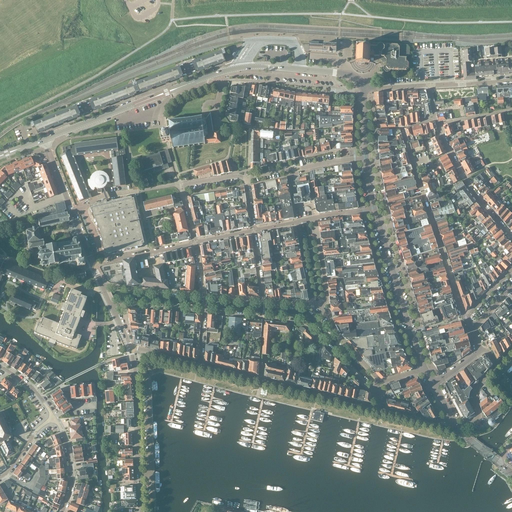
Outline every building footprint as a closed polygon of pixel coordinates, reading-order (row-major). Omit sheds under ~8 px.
[(323,45),(318,45),(318,44),(312,44),(312,45),(310,45),(309,50),(323,51),(336,52),(336,44),(323,44),(323,45)] [(370,47),(356,46),(356,63),(370,63),(370,47)] [(474,50),(473,48),(470,48),(470,50),(461,51),(462,57),(471,56),(471,52),(475,52),(475,49),(474,50)] [(222,49),(221,51),(222,52),(193,63),(197,72),(225,61),(224,57),(226,56),(224,50),(222,49)] [(179,68),(177,69),(137,84),(136,81),(134,80),(132,81),(132,83),(133,85),(90,102),(94,111),(137,94),(136,92),(139,90),(140,93),(183,77),(179,68)] [(249,95),(248,100),(251,100),(252,95),(256,96),(257,87),(252,86),(251,91),(250,91),(249,95)] [(265,87),(259,86),(257,98),(258,98),(256,107),(262,108),(265,87)] [(503,98),(503,95),(503,93),(502,86),(496,86),(496,87),(496,88),(493,88),(493,94),(500,94),(500,95),(500,98),(498,98),(498,104),(504,104),(503,98)] [(243,99),(244,93),(248,94),(249,91),(245,90),(245,87),(240,88),(240,90),(237,89),(237,88),(232,88),(231,93),(232,94),(231,96),(230,96),(230,99),(231,99),(230,102),(229,102),(229,105),(230,105),(229,108),(228,108),(228,111),(228,114),(230,115),(230,117),(231,117),(230,121),(238,122),(239,116),(236,115),(240,98),(243,99)] [(270,88),(265,87),(262,108),(266,109),(267,107),(267,103),(268,96),(270,88)] [(274,88),(270,88),(268,96),(269,96),(272,97),(278,98),(280,90),(274,88)] [(488,97),(488,92),(490,92),(489,90),(488,90),(488,88),(477,88),(478,101),(485,100),(485,97),(488,97)] [(285,91),(280,90),(278,98),(277,102),(277,105),(277,107),(278,108),(279,105),(282,105),(283,99),(285,91)] [(419,91),(420,102),(420,103),(421,103),(430,101),(430,100),(428,90),(424,91),(423,91),(422,91),(419,91)] [(290,92),(285,91),(283,99),(282,105),(285,106),(286,99),(288,100),(289,100),(290,92)] [(417,91),(412,91),(413,106),(421,105),(420,103),(420,102),(415,103),(415,99),(418,98),(417,91)] [(290,104),(294,104),(296,93),(290,92),(289,100),(288,100),(288,101),(288,105),(290,105),(290,104)] [(353,96),(333,96),(333,105),(330,105),(330,107),(353,107),(353,96)] [(383,101),(383,97),(378,97),(374,97),(375,106),(386,105),(386,101),(383,101)] [(425,118),(427,115),(424,105),(430,104),(430,101),(421,103),(421,118),(425,118)] [(475,115),(474,109),(473,106),(465,108),(466,117),(475,115)] [(76,107),(74,108),(34,124),(34,123),(32,122),(31,124),(33,128),(35,127),(38,133),(80,116),(76,107)] [(332,111),(332,116),(335,116),(341,117),(341,113),(353,114),(353,110),(353,107),(341,107),(341,112),(335,112),(332,111)] [(251,125),(252,114),(249,114),(250,109),(247,108),(245,116),(245,119),(244,124),(251,125)] [(449,120),(448,111),(436,113),(437,116),(438,122),(446,121),(446,120),(449,120)] [(221,143),(219,131),(213,132),(210,114),(206,119),(206,120),(206,119),(202,117),(202,116),(201,116),(202,116),(195,117),(190,118),(190,117),(189,117),(189,118),(185,119),(185,118),(184,118),(184,119),(180,119),(180,118),(179,118),(179,120),(175,120),(175,119),(174,119),(174,120),(169,121),(168,120),(169,125),(164,125),(165,131),(163,131),(159,132),(161,144),(166,142),(171,142),(172,143),(173,148),(172,148),(173,148),(204,144),(205,144),(205,143),(206,143),(214,143),(214,144),(221,143)] [(505,126),(503,114),(497,115),(499,124),(503,123),(503,126),(505,126)] [(499,124),(497,115),(491,116),(493,125),(497,124),(497,128),(499,127),(499,124)] [(319,116),(319,122),(320,128),(326,128),(332,127),(332,126),(341,125),(344,124),(353,124),(353,117),(341,117),(335,116),(332,116),(324,116),(320,116),(319,116)] [(387,125),(387,128),(395,128),(395,125),(398,125),(398,127),(404,127),(403,118),(398,119),(398,118),(394,119),(394,124),(387,125)] [(488,118),(482,119),(483,128),(487,127),(488,130),(490,130),(491,130),(488,118)] [(483,128),(482,119),(476,120),(476,119),(475,120),(477,128),(478,128),(479,132),(481,132),(480,128),(483,128)] [(472,129),(472,133),(473,136),(476,135),(475,132),(474,128),(477,128),(475,120),(469,121),(470,129),(472,129)] [(425,134),(427,134),(428,138),(432,138),(431,133),(429,123),(423,125),(425,134)] [(457,128),(445,131),(447,137),(455,134),(454,131),(458,130),(458,129),(459,128),(460,128),(460,127),(457,128)] [(388,129),(377,129),(377,130),(378,137),(394,136),(402,135),(401,134),(400,128),(388,129)] [(261,137),(261,138),(273,139),(274,131),(261,130),(261,137)] [(432,142),(433,145),(441,142),(438,136),(427,141),(428,143),(432,142)] [(330,150),(329,143),(328,142),(325,143),(324,141),(326,141),(325,138),(319,140),(320,144),(322,152),(330,150)] [(117,139),(75,144),(75,146),(75,148),(75,151),(76,154),(80,154),(80,153),(83,153),(87,153),(87,152),(90,152),(90,153),(94,152),(94,151),(96,151),(97,152),(101,151),(101,150),(103,150),(103,151),(108,150),(108,149),(110,149),(110,150),(115,149),(117,148),(117,149),(118,149),(118,151),(119,158),(112,159),(115,186),(115,187),(113,187),(113,188),(116,187),(126,186),(125,181),(124,181),(124,179),(125,179),(124,174),(123,174),(123,172),(124,172),(123,167),(122,167),(122,165),(123,165),(122,160),(122,161),(121,158),(126,157),(124,146),(118,147),(117,139)] [(459,139),(457,139),(450,143),(450,144),(449,144),(450,146),(451,146),(451,147),(452,146),(453,148),(455,153),(462,149),(466,147),(464,141),(463,140),(462,141),(461,139),(459,139)] [(418,141),(414,142),(410,143),(412,150),(420,147),(419,144),(421,143),(422,148),(425,147),(422,140),(420,141),(420,140),(418,141)] [(389,142),(378,142),(378,143),(379,149),(389,147),(391,147),(403,145),(402,144),(404,144),(404,141),(397,141),(392,142),(389,142)] [(443,147),(441,142),(433,145),(430,147),(431,149),(434,147),(436,151),(443,147)] [(312,154),(312,146),(308,147),(308,143),(305,143),(305,150),(301,151),(302,156),(312,154)] [(389,147),(379,149),(379,155),(392,152),(395,151),(406,149),(405,145),(404,144),(402,144),(403,145),(391,147),(389,147)] [(66,147),(63,148),(63,151),(64,151),(64,152),(63,152),(64,155),(68,153),(71,152),(72,151),(75,151),(75,148),(75,146),(72,147),(70,147),(67,147),(67,148),(66,148),(66,147)] [(293,147),(290,148),(292,159),(301,157),(300,151),(297,152),(297,149),(292,150),(294,149),(293,147)] [(446,153),(443,147),(436,151),(437,154),(434,156),(435,158),(446,153)] [(398,155),(401,155),(407,153),(406,149),(395,151),(379,155),(380,160),(398,155)] [(467,158),(467,157),(467,156),(466,155),(465,154),(463,150),(462,149),(455,153),(460,162),(467,158)] [(168,164),(171,163),(172,162),(168,150),(157,153),(158,154),(139,160),(143,172),(155,168),(156,172),(169,168),(168,164)] [(269,150),(264,150),(265,157),(265,159),(266,159),(267,165),(269,164),(274,163),(273,155),(273,154),(272,152),(271,153),(270,152),(270,151),(269,150)] [(64,155),(61,156),(62,156),(63,158),(62,159),(64,163),(65,163),(66,165),(65,165),(66,169),(67,169),(68,171),(67,172),(69,176),(70,176),(71,178),(70,178),(72,182),(73,184),(73,185),(74,189),(75,188),(76,191),(75,191),(77,195),(78,195),(79,197),(78,198),(79,202),(89,198),(88,197),(71,152),(68,153),(64,155)] [(406,167),(411,165),(410,164),(407,153),(401,155),(401,157),(401,158),(401,160),(401,162),(400,163),(402,168),(406,167)] [(34,157),(31,158),(28,159),(27,158),(25,159),(28,168),(34,166),(34,167),(35,166),(36,167),(38,161),(40,157),(35,155),(34,157)] [(399,162),(398,155),(380,160),(380,166),(387,165),(390,164),(396,163),(399,162)] [(433,165),(434,167),(441,163),(449,159),(448,158),(446,155),(439,159),(440,161),(438,163),(433,165)] [(28,168),(25,159),(23,159),(23,161),(20,162),(23,169),(26,168),(27,170),(28,170),(29,170),(28,168)] [(224,161),(218,163),(214,164),(216,175),(232,172),(230,163),(233,163),(233,160),(229,159),(224,161)] [(266,159),(265,159),(263,160),(262,160),(263,162),(260,162),(258,163),(251,163),(251,169),(263,166),(267,165),(266,159)] [(450,161),(449,159),(441,163),(439,165),(441,170),(444,168),(451,164),(450,161)] [(461,163),(464,169),(478,162),(477,159),(471,163),(469,159),(461,163)] [(38,167),(40,173),(48,169),(48,167),(46,167),(45,164),(42,166),(41,162),(38,161),(36,167),(36,168),(38,167)] [(10,165),(10,166),(13,173),(16,172),(17,174),(19,173),(18,171),(15,162),(12,163),(13,164),(10,165)] [(18,171),(23,169),(20,162),(18,163),(17,162),(15,162),(18,171)] [(480,164),(478,162),(464,169),(467,175),(475,171),(473,167),(480,164)] [(398,169),(396,163),(390,164),(387,165),(380,167),(381,173),(398,169)] [(338,172),(341,172),(352,171),(351,164),(341,165),(338,166),(338,172)] [(451,164),(444,168),(446,173),(453,169),(454,169),(454,168),(453,167),(451,164)] [(4,166),(2,168),(5,172),(6,171),(8,175),(13,173),(10,166),(7,167),(7,165),(4,166)] [(208,166),(193,170),(195,177),(210,173),(208,166)] [(41,178),(49,175),(48,172),(49,171),(48,169),(40,173),(41,178)] [(449,176),(451,178),(458,175),(455,169),(445,175),(447,177),(449,176)] [(403,179),(402,178),(401,175),(393,177),(392,171),(381,173),(384,186),(387,185),(401,181),(401,180),(403,179)] [(91,181),(89,181),(90,185),(92,189),(95,186),(97,188),(98,188),(98,193),(102,193),(102,190),(102,188),(103,187),(104,186),(106,184),(106,182),(108,181),(108,178),(106,175),(103,173),(100,173),(96,173),(93,175),(92,178),(91,181)] [(141,179),(144,187),(149,185),(146,177),(144,178),(143,176),(144,176),(143,173),(139,174),(141,179)] [(41,183),(52,179),(51,177),(50,177),(49,175),(41,178),(43,181),(41,181),(41,182),(41,183)] [(460,180),(458,175),(451,178),(452,181),(449,182),(451,185),(460,180)] [(477,190),(484,185),(481,181),(483,179),(480,175),(474,179),(477,183),(474,186),(477,190)] [(352,177),(342,178),(328,180),(329,186),(341,185),(354,184),(352,177)] [(402,181),(384,186),(385,192),(397,188),(399,193),(399,194),(406,192),(407,191),(411,190),(418,188),(416,184),(414,177),(402,181)] [(45,188),(53,185),(52,182),(53,182),(52,179),(41,183),(42,185),(43,185),(44,184),(45,188)] [(433,190),(431,183),(433,183),(432,179),(422,182),(427,197),(435,195),(434,192),(435,191),(435,189),(433,190)] [(296,181),(296,183),(295,183),(295,186),(297,185),(297,189),(298,195),(294,196),(294,197),(295,204),(303,203),(310,201),(309,194),(311,193),(309,181),(300,183),(299,181),(296,181)] [(457,192),(465,187),(462,181),(454,186),(457,192)] [(251,186),(253,195),(260,194),(260,195),(262,194),(262,193),(264,193),(264,190),(260,191),(261,193),(260,193),(259,188),(264,187),(263,183),(251,186)] [(277,187),(276,187),(277,192),(278,192),(289,189),(289,188),(289,185),(288,184),(288,183),(280,185),(279,185),(280,186),(277,187)] [(486,183),(484,185),(477,190),(480,194),(484,191),(486,194),(491,190),(486,183)] [(341,185),(323,187),(324,193),(324,194),(355,190),(354,184),(341,185)] [(53,185),(45,188),(47,193),(56,189),(55,187),(54,187),(53,185)] [(232,188),(226,189),(226,191),(227,196),(228,199),(228,202),(234,201),(234,200),(230,200),(230,198),(233,198),(233,195),(232,190),(232,188)] [(397,188),(385,192),(387,198),(399,194),(399,193),(397,188)] [(459,193),(463,198),(469,193),(468,191),(468,190),(467,189),(466,189),(466,188),(459,193)] [(487,203),(495,196),(496,195),(501,191),(499,188),(494,192),(494,193),(491,195),(490,192),(483,198),(487,203)] [(47,193),(43,195),(44,196),(45,195),(46,199),(57,195),(56,192),(57,192),(56,189),(47,193)] [(333,200),(334,205),(338,204),(343,204),(356,202),(356,197),(355,190),(336,192),(335,193),(335,196),(337,195),(337,196),(343,195),(343,198),(333,200)] [(408,192),(406,193),(387,198),(388,204),(401,200),(410,198),(409,196),(411,195),(410,192),(408,193),(408,192)] [(214,193),(193,196),(194,199),(198,199),(198,202),(200,202),(202,203),(202,201),(206,200),(206,202),(215,201),(214,193)] [(466,202),(473,197),(471,195),(470,193),(469,193),(463,198),(466,202)] [(290,194),(279,196),(280,199),(280,201),(282,210),(282,211),(283,220),(292,218),(293,218),(294,218),(294,217),(291,203),(290,197),(290,194)] [(314,199),(316,211),(319,214),(320,213),(329,212),(335,211),(334,207),(334,205),(333,200),(332,194),(325,196),(318,197),(319,198),(314,199)] [(435,195),(427,197),(429,202),(433,201),(442,197),(441,195),(438,196),(437,194),(435,195)] [(491,207),(499,200),(500,200),(498,198),(496,195),(487,203),(491,207)] [(172,196),(143,203),(146,212),(173,205),(174,205),(174,204),(172,196)] [(91,214),(94,219),(97,226),(98,229),(100,229),(100,231),(99,231),(99,235),(100,235),(102,242),(101,242),(102,248),(104,248),(105,252),(107,252),(107,253),(112,252),(112,254),(118,253),(118,252),(125,250),(125,251),(129,250),(132,249),(132,250),(138,248),(138,246),(142,245),(142,244),(144,243),(143,239),(144,238),(143,232),(142,232),(141,225),(141,222),(139,222),(138,220),(140,220),(139,216),(137,209),(138,209),(136,203),(135,203),(133,199),(132,199),(131,198),(127,199),(127,197),(120,198),(120,199),(113,201),(113,200),(110,201),(109,202),(106,202),(105,200),(102,201),(102,202),(92,206),(93,208),(91,209),(93,213),(91,214)] [(421,197),(412,199),(413,203),(415,210),(424,207),(421,197)] [(434,203),(430,205),(432,211),(438,209),(440,208),(439,205),(444,203),(443,200),(442,197),(433,201),(434,203)] [(473,197),(466,202),(462,206),(463,208),(468,204),(470,207),(476,202),(476,201),(475,199),(474,199),(473,197)] [(402,207),(406,206),(407,205),(409,212),(412,211),(415,210),(413,203),(412,199),(410,200),(404,201),(389,206),(390,210),(402,207)] [(499,200),(491,207),(495,212),(504,202),(503,201),(502,201),(501,201),(500,200),(499,200)] [(504,202),(495,212),(499,216),(506,208),(504,206),(507,203),(505,201),(504,202)] [(63,202),(54,205),(56,210),(37,214),(38,219),(39,228),(68,221),(68,218),(69,218),(68,215),(67,215),(67,212),(64,213),(63,210),(65,210),(63,202)] [(182,202),(174,204),(174,205),(173,205),(174,207),(175,213),(184,211),(182,204),(182,202)] [(334,205),(335,211),(338,211),(344,210),(358,208),(358,207),(357,202),(356,202),(343,204),(338,204),(334,205)] [(471,216),(480,208),(476,203),(471,208),(473,210),(469,214),(471,216)] [(254,206),(256,219),(263,218),(262,214),(267,213),(267,211),(262,212),(261,208),(261,205),(254,206)] [(407,205),(406,206),(402,207),(390,210),(392,217),(407,213),(409,212),(407,205)] [(438,210),(440,215),(440,217),(455,212),(453,205),(438,210)] [(274,207),(274,206),(267,208),(268,213),(269,223),(279,221),(276,206),(274,207)] [(248,218),(247,213),(247,207),(241,208),(235,209),(238,229),(249,227),(250,227),(250,226),(249,225),(249,222),(250,221),(250,219),(248,218)] [(414,217),(426,214),(424,207),(415,210),(412,211),(414,217)] [(474,214),(477,217),(483,212),(480,208),(474,214)] [(232,230),(229,209),(223,211),(223,214),(224,218),(227,231),(232,230)] [(235,209),(229,209),(232,230),(238,229),(235,209)] [(499,216),(502,221),(510,212),(506,209),(499,216)] [(184,211),(175,213),(174,213),(178,233),(180,233),(188,231),(184,211)] [(484,211),(483,212),(477,217),(474,220),(476,223),(479,220),(481,223),(488,216),(484,211)] [(195,225),(201,223),(200,220),(200,218),(201,218),(200,212),(192,214),(195,225)] [(511,213),(511,214),(510,212),(502,221),(506,225),(511,218),(511,213)] [(408,219),(407,213),(392,217),(393,223),(408,219)] [(218,215),(212,216),(213,218),(215,228),(220,227),(221,233),(227,231),(224,218),(223,214),(218,215)] [(423,221),(428,219),(426,214),(408,219),(393,223),(395,229),(419,222),(423,221)] [(349,223),(362,221),(360,215),(351,216),(348,217),(348,221),(347,221),(347,220),(343,221),(343,223),(346,223),(349,223)] [(209,217),(209,216),(206,217),(206,218),(205,218),(207,224),(203,224),(204,228),(206,236),(215,234),(213,229),(211,229),(209,217)] [(212,216),(209,216),(209,217),(211,229),(213,229),(215,234),(221,233),(220,227),(215,228),(213,218),(212,216)] [(480,232),(492,221),(489,216),(479,225),(476,228),(480,232)] [(423,221),(419,222),(420,228),(421,228),(425,227),(430,225),(428,219),(423,221)] [(448,225),(446,220),(444,220),(436,223),(438,229),(449,225),(448,225)] [(338,230),(364,227),(363,224),(362,221),(349,223),(346,223),(343,223),(337,224),(338,230)] [(486,234),(495,226),(496,225),(493,221),(482,230),(486,234)] [(204,228),(203,224),(195,225),(197,233),(196,234),(196,237),(197,237),(203,236),(201,229),(204,228)] [(338,230),(337,224),(331,225),(320,226),(319,226),(320,232),(338,230)] [(409,225),(395,229),(396,234),(410,230),(409,225)] [(425,227),(421,228),(423,233),(425,233),(432,230),(430,225),(425,227)] [(449,225),(438,229),(440,235),(449,231),(453,230),(452,227),(451,225),(449,225)] [(498,228),(496,226),(495,226),(489,231),(491,234),(486,238),(488,240),(489,240),(491,238),(499,230),(497,228),(498,228)] [(286,235),(286,236),(287,242),(298,239),(295,227),(289,228),(290,234),(286,235)] [(356,240),(355,235),(355,234),(364,233),(366,233),(366,234),(366,233),(364,227),(338,230),(320,232),(320,233),(321,237),(335,236),(336,242),(355,240),(356,240)] [(28,248),(39,247),(43,247),(43,246),(42,240),(39,240),(37,228),(26,230),(28,248)] [(414,229),(396,234),(398,241),(409,237),(409,236),(415,234),(414,229)] [(425,234),(420,235),(422,241),(434,237),(432,230),(425,233),(425,234)] [(500,230),(491,238),(489,240),(491,242),(494,239),(496,241),(504,234),(500,230)] [(277,244),(275,231),(270,232),(271,241),(272,246),(275,245),(276,251),(278,250),(278,246),(277,244)] [(452,231),(448,232),(441,235),(442,241),(450,238),(454,237),(454,236),(452,231)] [(269,242),(271,241),(270,232),(258,235),(259,243),(269,242)] [(180,235),(180,233),(178,233),(171,235),(173,243),(188,240),(189,240),(190,238),(189,233),(180,235)] [(165,245),(164,236),(155,238),(157,247),(160,246),(165,245)] [(245,237),(247,253),(248,253),(249,254),(253,253),(253,250),(251,236),(245,237)] [(434,237),(417,242),(415,236),(398,241),(402,253),(436,243),(434,237)] [(498,242),(492,247),(494,250),(495,249),(494,248),(499,244),(501,246),(508,241),(506,238),(507,237),(505,236),(504,236),(497,241),(498,242)] [(45,246),(43,246),(43,247),(39,247),(38,248),(37,248),(37,249),(38,249),(38,250),(33,251),(35,260),(37,259),(38,259),(40,261),(40,262),(39,262),(40,262),(40,264),(40,265),(42,266),(43,266),(45,265),(45,266),(46,266),(46,265),(48,265),(48,266),(49,265),(57,264),(58,264),(62,263),(62,265),(67,265),(67,263),(67,262),(70,262),(68,263),(68,264),(68,266),(69,266),(71,267),(70,268),(71,268),(71,267),(76,267),(84,266),(82,259),(81,259),(80,255),(81,255),(81,254),(80,254),(80,252),(81,252),(80,248),(79,248),(78,246),(79,245),(79,244),(78,243),(78,241),(78,240),(77,239),(78,239),(77,238),(77,239),(76,238),(76,237),(75,237),(73,238),(73,237),(72,237),(73,238),(72,239),(71,239),(71,240),(72,240),(72,241),(68,242),(68,241),(67,241),(67,242),(64,243),(64,242),(63,242),(63,243),(59,243),(55,244),(55,243),(54,243),(54,244),(46,246),(46,245),(45,245),(45,246)] [(248,262),(248,260),(247,253),(245,237),(239,238),(241,252),(244,251),(244,254),(245,253),(245,255),(242,255),(242,257),(242,258),(243,262),(245,262),(248,262)] [(456,242),(454,237),(442,241),(444,246),(456,242)] [(233,240),(235,251),(235,255),(238,254),(238,258),(242,257),(242,255),(241,252),(239,238),(237,239),(236,238),(234,238),(233,240)] [(459,241),(461,247),(467,244),(465,238),(459,241)] [(299,245),(298,239),(287,242),(282,243),(283,246),(283,248),(290,246),(299,245)] [(352,248),(369,245),(368,239),(359,240),(355,241),(355,240),(336,242),(332,242),(332,245),(329,246),(328,244),(322,245),(323,250),(330,249),(333,249),(344,248),(349,248),(352,248)] [(501,246),(504,250),(506,248),(507,248),(511,244),(509,240),(508,241),(501,246)] [(454,244),(445,247),(446,252),(454,249),(453,246),(454,246),(455,246),(455,245),(458,244),(457,242),(454,243),(454,244)] [(221,253),(221,250),(220,243),(211,244),(213,252),(214,256),(215,262),(223,260),(222,258),(221,253)] [(438,249),(436,243),(402,253),(404,259),(438,249)] [(511,251),(511,243),(511,244),(507,248),(506,248),(504,250),(503,251),(507,255),(509,253),(509,254),(511,253),(510,253),(511,251)] [(206,251),(205,245),(200,246),(203,264),(215,262),(214,256),(210,256),(207,257),(206,251)] [(299,245),(290,246),(291,250),(290,251),(290,250),(286,250),(283,251),(284,253),(286,253),(300,250),(299,245)] [(371,251),(369,245),(352,248),(352,250),(354,250),(354,254),(371,251)] [(463,253),(464,253),(468,251),(467,250),(469,250),(468,247),(466,247),(466,245),(454,249),(446,252),(448,258),(463,253)] [(349,253),(349,248),(344,248),(333,249),(330,249),(323,250),(324,256),(331,255),(337,254),(337,255),(340,254),(340,253),(344,253),(349,253)] [(286,254),(286,255),(287,259),(289,259),(301,256),(300,251),(296,252),(292,253),(286,254)] [(371,252),(371,251),(354,254),(342,255),(344,267),(363,265),(374,264),(372,258),(371,252)] [(469,251),(448,258),(450,264),(461,260),(462,260),(461,258),(463,257),(466,257),(465,256),(470,254),(469,251)] [(412,258),(404,260),(406,265),(420,261),(423,260),(422,255),(417,256),(416,257),(413,258),(412,258)] [(426,266),(427,266),(440,262),(442,261),(440,255),(424,260),(426,266)] [(169,284),(165,264),(153,267),(155,276),(154,276),(154,278),(138,277),(134,259),(123,261),(124,267),(123,267),(124,273),(122,274),(124,285),(127,286),(140,288),(170,290),(169,284)] [(204,274),(215,272),(214,268),(214,266),(221,264),(221,265),(229,263),(231,263),(230,259),(227,259),(223,260),(215,262),(203,264),(204,270),(204,274)] [(248,262),(245,262),(245,264),(244,264),(244,270),(248,269),(248,266),(255,265),(254,259),(248,260),(248,262)] [(325,262),(327,277),(336,276),(334,268),(335,266),(335,265),(334,264),(333,261),(332,261),(332,260),(325,259),(325,262)] [(420,261),(406,265),(407,272),(425,266),(423,260),(420,261)] [(462,266),(461,260),(450,264),(452,269),(462,266)] [(509,266),(504,260),(500,265),(502,268),(505,270),(509,266)] [(0,277),(1,278),(2,275),(3,276),(4,274),(7,275),(8,274),(11,275),(10,277),(14,278),(14,277),(18,278),(17,279),(20,281),(21,279),(24,281),(24,282),(27,283),(27,282),(31,283),(30,285),(33,286),(34,285),(37,286),(37,287),(40,289),(41,287),(44,289),(43,290),(44,290),(45,287),(47,288),(48,285),(49,282),(50,280),(48,280),(48,279),(6,262),(6,264),(3,263),(0,261),(0,277)] [(432,271),(444,268),(442,261),(440,262),(440,265),(435,266),(435,264),(427,267),(427,266),(426,266),(425,266),(407,272),(409,278),(419,275),(429,272),(432,271)] [(302,263),(294,265),(294,267),(291,268),(291,266),(287,267),(280,268),(281,272),(284,271),(288,271),(303,268),(302,263)] [(376,270),(374,264),(363,265),(344,267),(335,267),(336,273),(336,276),(335,276),(340,278),(351,278),(351,276),(353,276),(354,276),(355,276),(356,275),(357,275),(357,272),(358,272),(376,270)] [(495,268),(496,268),(500,275),(504,271),(502,268),(500,265),(499,264),(495,268)] [(177,286),(177,290),(180,291),(185,291),(193,292),(195,267),(188,266),(186,288),(180,288),(181,284),(177,284),(177,285),(177,286)] [(500,275),(496,268),(494,270),(491,266),(488,268),(496,279),(500,275)] [(305,280),(304,274),(303,268),(295,270),(289,273),(290,274),(288,275),(290,282),(293,280),(294,282),(297,281),(298,281),(303,280),(305,280)] [(446,274),(444,268),(432,271),(429,272),(419,275),(409,278),(411,284),(425,280),(428,279),(428,277),(433,276),(434,277),(446,274)] [(488,288),(492,284),(484,270),(483,268),(480,270),(481,272),(484,276),(482,277),(488,288)] [(492,284),(496,279),(488,268),(484,270),(492,284)] [(78,271),(71,272),(72,279),(75,278),(85,277),(84,270),(78,271)] [(209,275),(205,276),(206,282),(212,281),(216,280),(217,280),(218,281),(223,280),(221,272),(215,273),(216,274),(210,275),(209,275)] [(272,282),(271,277),(271,272),(263,273),(264,278),(265,283),(272,282)] [(436,277),(436,279),(437,282),(440,282),(442,287),(445,286),(445,287),(450,286),(448,280),(447,275),(439,277),(436,277)] [(379,282),(378,276),(359,278),(346,279),(344,279),(345,285),(347,285),(351,285),(351,284),(355,284),(355,285),(360,284),(361,284),(379,282)] [(470,278),(471,280),(473,284),(471,285),(473,290),(470,291),(474,303),(478,298),(476,292),(477,292),(476,289),(474,284),(477,283),(476,279),(475,276),(470,278)] [(482,277),(479,279),(477,280),(478,282),(481,287),(476,289),(477,292),(476,292),(478,298),(488,288),(482,277)] [(244,279),(238,280),(240,296),(246,296),(244,279)] [(217,280),(212,281),(206,282),(207,293),(218,294),(217,285),(217,280)] [(307,291),(305,280),(303,280),(304,283),(298,285),(299,291),(299,292),(301,292),(307,291)] [(427,280),(411,284),(413,289),(423,287),(422,285),(428,283),(427,280)] [(260,297),(258,288),(251,287),(251,286),(250,282),(245,283),(247,296),(260,297)] [(302,299),(301,292),(299,292),(299,291),(297,290),(295,283),(293,283),(293,284),(296,300),(302,299)] [(435,284),(413,290),(414,295),(430,291),(436,289),(435,284)] [(221,285),(217,285),(218,294),(225,295),(225,294),(227,295),(227,288),(221,287),(221,285)] [(273,290),(272,286),(265,287),(266,290),(267,298),(274,299),(273,290)] [(280,288),(280,286),(278,287),(279,289),(273,290),(274,299),(282,299),(280,289),(283,289),(283,287),(280,288)] [(443,293),(438,294),(439,296),(443,295),(443,296),(452,293),(450,286),(443,288),(441,289),(443,293)] [(466,287),(467,291),(465,292),(466,296),(470,307),(474,303),(470,291),(469,289),(468,286),(466,287)] [(383,294),(381,288),(370,289),(355,291),(355,290),(345,291),(346,297),(350,297),(355,296),(366,296),(383,294)] [(38,323),(34,333),(49,339),(55,341),(54,342),(68,348),(69,347),(76,350),(81,336),(73,333),(74,331),(75,331),(80,317),(79,317),(81,311),(86,298),(80,295),(80,293),(71,289),(65,305),(66,305),(58,324),(56,323),(42,318),(40,324),(38,323)] [(284,290),(283,289),(280,289),(282,299),(291,300),(290,291),(287,291),(284,290)] [(301,292),(302,299),(302,300),(309,299),(308,299),(310,298),(309,293),(308,294),(307,291),(301,292)] [(432,298),(438,296),(439,296),(438,294),(438,293),(433,295),(432,291),(431,292),(430,291),(415,295),(417,302),(426,299),(432,298)] [(12,295),(9,301),(11,302),(10,305),(14,306),(15,304),(18,305),(17,306),(18,306),(18,305),(21,306),(20,307),(21,307),(21,306),(24,307),(23,308),(24,308),(24,307),(27,309),(26,309),(27,309),(29,310),(30,308),(33,310),(36,311),(38,304),(34,302),(30,300),(30,301),(29,302),(27,301),(27,300),(26,300),(24,299),(24,298),(23,299),(21,298),(21,297),(20,298),(18,297),(19,294),(15,293),(14,296),(12,295)] [(438,296),(440,302),(453,298),(452,293),(443,296),(443,295),(439,296),(438,296)] [(345,303),(344,296),(329,298),(330,304),(330,305),(339,304),(338,299),(340,299),(341,299),(343,299),(344,301),(342,301),(343,303),(345,303)] [(466,311),(470,307),(466,296),(461,298),(466,311)] [(430,300),(426,301),(426,299),(417,302),(416,302),(418,308),(431,304),(430,300)] [(511,315),(511,309),(509,307),(511,305),(507,299),(503,303),(510,313),(511,315)] [(387,306),(385,300),(374,301),(371,302),(368,302),(369,304),(371,304),(372,308),(387,306)] [(423,327),(439,322),(437,317),(436,317),(436,316),(435,317),(433,311),(432,311),(436,309),(438,312),(442,321),(448,319),(459,316),(454,300),(446,302),(446,300),(418,308),(420,314),(423,325),(423,326),(423,327)] [(501,321),(510,313),(503,303),(494,312),(501,321)] [(341,304),(330,305),(331,312),(338,312),(342,311),(341,304)] [(370,314),(389,312),(387,306),(372,308),(362,309),(353,310),(353,311),(347,311),(347,315),(350,315),(350,316),(356,315),(356,316),(364,315),(370,314)] [(154,327),(155,328),(155,329),(156,329),(158,330),(158,328),(159,328),(159,323),(154,323),(155,311),(151,310),(151,322),(150,325),(150,327),(150,329),(154,329),(154,327)] [(172,325),(173,312),(160,311),(159,324),(172,325)] [(382,319),(390,318),(391,318),(389,312),(370,314),(364,315),(356,316),(356,323),(363,322),(365,322),(366,322),(375,321),(374,317),(376,317),(377,320),(382,319)] [(240,336),(242,319),(229,317),(228,332),(235,333),(235,335),(240,336)] [(352,323),(352,317),(333,319),(335,325),(352,323)] [(490,317),(487,320),(491,329),(496,327),(493,321),(490,317)] [(356,331),(384,328),(393,327),(390,318),(382,319),(377,320),(377,321),(365,322),(363,322),(363,323),(361,323),(361,324),(357,324),(358,326),(356,327),(356,331)] [(255,330),(256,328),(256,324),(257,320),(249,319),(248,327),(254,327),(254,330),(255,330)] [(271,338),(272,333),(272,327),(277,328),(277,323),(265,321),(263,337),(271,338)] [(497,360),(502,355),(495,340),(496,339),(494,334),(493,333),(490,334),(487,330),(491,328),(487,321),(481,327),(489,343),(497,360)] [(460,322),(438,328),(440,335),(453,331),(453,330),(462,328),(460,322)] [(290,324),(277,323),(277,328),(278,328),(277,330),(289,331),(290,324)] [(336,326),(340,333),(347,332),(352,331),(353,331),(352,324),(336,326)] [(293,325),(290,332),(301,336),(303,329),(300,327),(293,325)] [(144,331),(143,337),(143,338),(141,346),(148,347),(149,336),(146,335),(146,331),(147,328),(144,327),(144,331)] [(345,339),(347,340),(348,340),(352,339),(356,338),(359,337),(362,337),(396,334),(393,328),(384,329),(384,328),(361,330),(356,331),(353,331),(352,331),(347,332),(340,333),(344,338),(345,339)] [(425,332),(426,338),(426,339),(440,335),(438,328),(425,332)] [(426,339),(428,345),(453,339),(456,338),(455,337),(463,334),(462,328),(453,330),(453,331),(440,335),(426,339)] [(139,329),(131,330),(132,333),(132,336),(135,336),(133,344),(141,345),(141,346),(143,338),(139,337),(138,330),(139,329)] [(314,337),(306,330),(303,333),(312,341),(314,337)] [(348,340),(348,341),(362,358),(402,350),(396,334),(362,337),(359,337),(356,338),(352,339),(348,340)] [(467,335),(456,338),(453,339),(454,344),(468,341),(467,335)] [(271,338),(263,337),(262,355),(269,355),(270,344),(271,344),(271,338)] [(500,337),(496,339),(495,340),(502,355),(507,350),(501,339),(500,337)] [(511,345),(506,337),(501,339),(507,350),(511,345)] [(454,344),(453,339),(428,345),(429,351),(440,348),(443,348),(446,347),(454,344)] [(454,351),(459,349),(470,347),(468,341),(454,344),(446,347),(443,348),(440,348),(429,351),(431,356),(442,354),(445,353),(447,353),(454,351)] [(193,344),(183,343),(182,356),(192,359),(192,349),(193,349),(193,344)] [(6,353),(1,361),(4,362),(4,363),(9,366),(14,358),(8,354),(14,346),(11,344),(5,353),(6,353)] [(204,362),(209,363),(210,355),(211,355),(211,353),(213,353),(213,347),(218,348),(219,345),(212,344),(212,346),(206,345),(206,346),(205,352),(205,355),(203,357),(203,360),(204,361),(204,362)] [(323,346),(322,347),(321,360),(323,361),(324,359),(330,362),(333,356),(325,348),(323,346)] [(470,347),(459,349),(461,355),(462,358),(467,354),(469,353),(471,351),(470,347)] [(375,373),(409,363),(402,350),(362,358),(375,373)] [(214,353),(213,353),(211,353),(211,355),(210,355),(209,363),(214,365),(216,353),(217,353),(218,351),(215,351),(214,353)] [(246,360),(243,359),(241,371),(247,373),(250,357),(250,356),(251,351),(249,351),(248,356),(246,355),(246,360)] [(431,357),(433,363),(441,360),(440,358),(446,356),(445,353),(442,354),(431,357)] [(17,369),(23,360),(24,358),(17,354),(15,358),(16,358),(11,365),(12,366),(11,367),(16,370),(17,369)] [(493,364),(485,354),(481,357),(466,368),(475,381),(475,382),(478,379),(487,371),(493,364)] [(260,358),(250,357),(247,373),(258,375),(259,375),(258,375),(259,362),(260,358)] [(441,361),(433,363),(436,367),(448,364),(448,362),(451,362),(452,365),(454,364),(453,361),(454,361),(453,357),(441,361)] [(333,373),(338,375),(342,365),(335,358),(334,367),(335,367),(333,373)] [(114,369),(116,368),(118,368),(119,371),(121,371),(129,370),(128,364),(120,365),(119,359),(113,360),(114,369)] [(30,363),(28,367),(25,370),(27,372),(24,375),(26,377),(26,378),(27,379),(28,378),(28,379),(35,371),(30,367),(32,366),(31,365),(32,365),(34,362),(32,361),(30,363)] [(287,363),(286,369),(284,382),(291,384),(294,372),(295,370),(296,366),(295,366),(296,363),(287,361),(286,363),(287,363)] [(25,370),(28,367),(22,363),(18,371),(20,372),(19,373),(22,374),(23,374),(25,370)] [(412,370),(409,363),(375,373),(381,379),(398,374),(411,370),(412,370)] [(264,377),(284,382),(286,369),(276,367),(276,365),(273,364),(272,366),(266,364),(265,369),(264,377)] [(339,375),(345,378),(348,372),(346,370),(347,368),(345,367),(344,367),(342,366),(339,375)] [(466,368),(453,377),(462,393),(475,381),(466,368)] [(40,378),(43,381),(52,372),(49,370),(42,377),(36,372),(31,379),(37,383),(40,378)] [(54,375),(52,372),(43,381),(45,382),(40,386),(45,391),(51,385),(49,383),(51,382),(48,379),(48,378),(49,379),(54,375)] [(114,372),(108,372),(107,372),(107,381),(113,380),(132,380),(132,375),(114,376),(114,372)] [(300,374),(294,372),(291,384),(298,386),(299,375),(300,374)] [(312,375),(311,379),(310,389),(317,391),(319,376),(319,375),(313,373),(312,375)] [(302,376),(299,375),(298,386),(310,389),(311,379),(302,376)] [(446,382),(444,386),(451,397),(453,397),(454,396),(456,399),(455,400),(454,402),(463,419),(466,417),(466,419),(474,413),(471,408),(474,407),(473,400),(472,398),(472,393),(473,388),(478,383),(479,380),(478,379),(475,382),(475,381),(462,393),(453,377),(446,382)] [(404,381),(400,382),(403,392),(402,392),(407,390),(420,385),(417,378),(405,383),(404,381)] [(511,385),(504,378),(500,382),(509,392),(511,389),(511,385)] [(0,388),(2,386),(7,389),(11,384),(4,379),(0,384),(0,383),(0,388)] [(332,383),(330,394),(337,395),(339,385),(338,385),(339,382),(336,381),(332,380),(332,383)] [(402,392),(403,392),(400,382),(399,381),(390,384),(395,395),(398,394),(402,392)] [(359,383),(358,390),(357,400),(364,401),(364,398),(366,389),(363,386),(359,383)] [(72,399),(79,398),(87,397),(93,396),(95,396),(94,385),(86,386),(86,385),(78,386),(69,387),(71,399),(72,399)] [(346,387),(339,385),(337,395),(344,397),(346,387)] [(346,385),(346,387),(344,397),(350,399),(352,388),(349,387),(350,386),(346,385)] [(420,385),(402,392),(404,396),(405,399),(408,398),(410,397),(410,398),(413,403),(425,396),(422,391),(420,385)] [(5,395),(9,398),(13,401),(15,400),(20,393),(14,388),(10,392),(8,391),(5,395)] [(134,401),(134,394),(134,388),(127,388),(127,390),(127,395),(126,395),(126,401),(134,401)] [(72,408),(69,405),(69,404),(68,405),(64,400),(61,395),(63,394),(59,389),(50,395),(53,400),(52,401),(55,406),(59,411),(60,410),(63,414),(72,408),(71,408),(72,408)] [(113,390),(105,391),(106,403),(114,403),(113,390)] [(386,395),(384,395),(385,400),(386,400),(388,407),(393,409),(395,402),(395,400),(396,397),(394,395),(393,394),(391,395),(389,394),(386,395)] [(427,400),(425,396),(413,403),(411,404),(410,405),(415,409),(415,408),(427,400)] [(489,397),(487,398),(479,405),(482,411),(494,401),(493,399),(491,397),(489,397)] [(496,397),(493,399),(494,401),(482,411),(486,418),(504,404),(498,398),(498,399),(496,397)] [(430,404),(427,400),(415,408),(418,412),(430,404)] [(121,403),(122,410),(135,409),(135,408),(134,408),(134,407),(135,407),(134,402),(127,402),(127,403),(121,403)] [(402,402),(401,403),(399,410),(405,412),(408,406),(409,404),(402,402)] [(421,416),(422,415),(427,411),(432,408),(430,404),(418,412),(416,413),(416,415),(421,416)] [(432,408),(427,411),(422,415),(423,417),(432,419),(438,417),(433,409),(432,408)] [(135,410),(135,409),(122,410),(122,418),(127,417),(127,418),(135,417),(135,412),(134,412),(134,410),(135,410)] [(498,418),(497,417),(501,413),(498,410),(487,418),(489,421),(489,422),(489,423),(489,424),(490,424),(490,425),(491,425),(492,425),(493,424),(494,423),(494,422),(494,421),(493,421),(498,418)] [(0,413),(0,442),(9,438),(11,437),(2,420),(5,418),(2,412),(0,413)] [(128,428),(132,427),(136,427),(135,419),(125,419),(125,424),(128,424),(128,428)] [(73,427),(69,428),(70,434),(84,432),(82,423),(79,423),(79,420),(72,421),(73,427)] [(84,432),(70,434),(71,440),(75,439),(76,442),(85,441),(84,432)] [(44,443),(45,445),(59,439),(57,434),(51,437),(52,440),(44,443)] [(9,439),(10,439),(9,438),(0,442),(0,447),(1,447),(6,457),(13,453),(8,443),(9,443),(10,441),(9,439)] [(61,444),(59,439),(45,445),(43,446),(44,448),(53,444),(54,447),(61,444)] [(42,446),(41,444),(36,441),(34,445),(34,444),(31,449),(43,458),(46,454),(43,452),(42,454),(38,452),(40,449),(42,446)] [(55,448),(55,450),(51,451),(51,452),(47,452),(47,454),(63,451),(62,446),(55,448)] [(43,458),(31,449),(28,454),(34,458),(36,455),(42,459),(43,458)] [(36,468),(39,469),(40,467),(35,464),(31,461),(33,459),(27,455),(24,459),(30,463),(36,468)] [(122,466),(123,466),(123,468),(128,467),(128,466),(134,466),(133,460),(126,460),(126,458),(120,458),(120,465),(122,465),(122,466)] [(36,468),(30,463),(24,459),(21,464),(27,468),(28,465),(35,470),(36,468)] [(23,473),(27,476),(29,478),(30,476),(24,471),(26,469),(20,464),(17,469),(23,473)] [(94,471),(93,464),(82,466),(83,469),(76,470),(77,475),(76,475),(77,476),(76,477),(76,479),(77,479),(77,480),(88,479),(87,474),(88,474),(88,470),(89,470),(89,472),(93,471),(94,471)] [(29,478),(17,469),(13,473),(19,478),(21,476),(27,480),(29,478)] [(7,480),(4,482),(8,488),(11,487),(10,486),(12,483),(7,480)] [(64,493),(66,488),(57,485),(54,484),(53,487),(56,487),(56,488),(58,488),(57,491),(64,493)] [(81,487),(77,485),(77,488),(88,491),(91,492),(93,487),(82,484),(81,487)] [(88,491),(77,488),(76,490),(80,491),(79,494),(87,496),(88,491)] [(3,492),(0,494),(0,503),(7,500),(8,501),(9,498),(7,495),(5,496),(3,492)] [(37,498),(47,502),(49,498),(39,494),(37,498)] [(89,497),(87,496),(79,494),(78,496),(74,495),(73,498),(88,502),(89,497)] [(17,497),(14,495),(12,501),(9,500),(5,508),(11,511),(15,502),(17,497)] [(59,506),(61,501),(55,497),(51,496),(50,495),(49,498),(54,500),(53,503),(59,506)] [(11,511),(13,511),(16,511),(19,506),(20,505),(16,503),(19,498),(17,497),(15,502),(11,511)] [(86,507),(88,502),(73,498),(73,500),(77,501),(76,504),(86,507)] [(28,502),(26,506),(23,511),(30,511),(32,508),(29,507),(30,503),(28,502)] [(76,511),(79,506),(71,502),(68,509),(73,511),(76,511)] [(21,503),(16,511),(23,511),(26,506),(21,503)]
